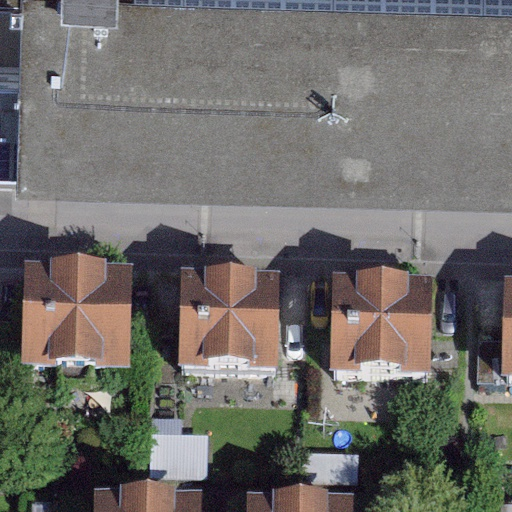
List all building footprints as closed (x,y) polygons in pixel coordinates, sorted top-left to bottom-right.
[(511,0),(43,0),(44,6),(40,158),(511,158),(511,0)] [(44,6),(0,4),(0,157),(40,158),(44,6)] [(164,280),(39,278),(38,364),(162,367),(164,280)] [(308,283),(184,282),(183,371),(308,372),(308,283)] [(430,287),(336,286),(335,381),(428,382),(430,287)] [(511,391),(511,292),(482,292),(479,391),(511,391)] [(243,511),(243,502),(107,501),(106,511),(243,511)]
